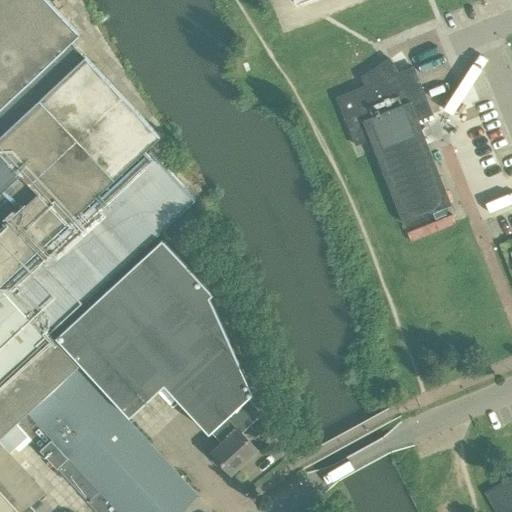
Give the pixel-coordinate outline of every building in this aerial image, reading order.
[(0,0),(0,436),(16,422),(79,364),(80,363),(55,336),(52,332),(196,199),(150,149),(2,285),(1,283),(67,223),(160,135),(85,55),(0,135),(0,107),(80,33),(48,0),(0,0)] [(452,204),(421,128),(418,120),(433,114),(414,66),(394,73),(385,60),(361,75),(365,85),(337,97),(355,145),(370,139),(403,223),(452,204)] [(209,432),(210,431),(215,436),(205,445),(222,463),(219,465),(227,473),(231,470),(233,471),(257,449),(242,432),(262,413),(247,396),(252,392),(207,295),(212,295),(161,239),(55,336),(80,363),(129,415),(163,383),(209,432)] [(135,427),(79,364),(16,422),(40,448),(98,511),(177,511),(197,494),(135,427)] [(0,489),(20,511),(21,511),(46,489),(0,439),(0,489)] [(511,511),(511,481),(495,492),(503,511),(511,511)] [(20,511),(0,489),(0,511),(20,511)]
